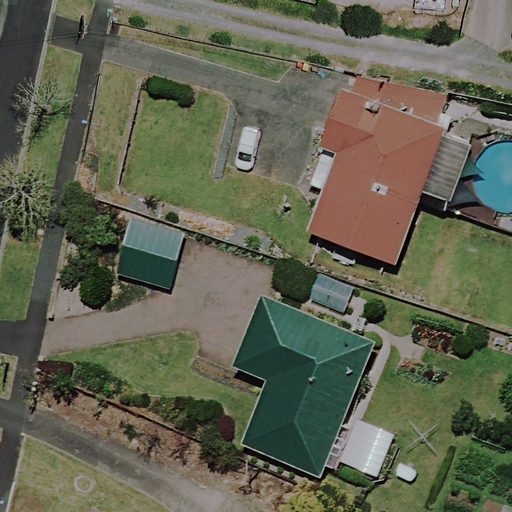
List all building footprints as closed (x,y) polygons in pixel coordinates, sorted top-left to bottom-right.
[(511,51),(511,16),(474,6),(448,99),(495,112),(511,51)] [(442,104),(357,73),(328,152),(341,157),(312,237),(398,268),(446,138),(431,133),(442,104)] [(186,240),(130,223),(114,277),(171,294),(186,240)] [(380,347),(268,299),(237,370),(271,384),(244,448),(322,482),(380,347)] [(389,448),(357,435),(339,479),(372,492),(389,448)]
